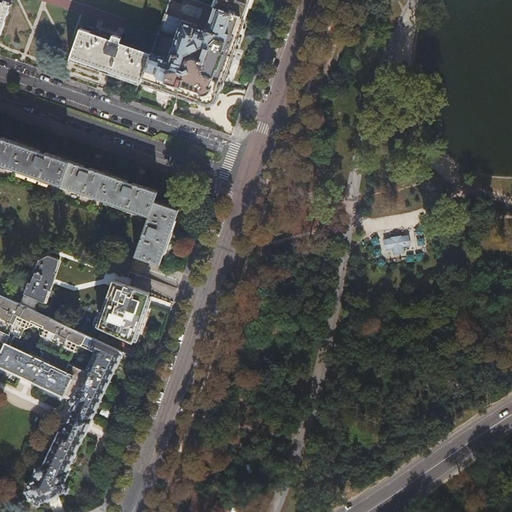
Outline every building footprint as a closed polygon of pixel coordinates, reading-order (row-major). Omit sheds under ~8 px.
[(0,0),(0,32),(1,33),(12,4),(10,3),(10,1),(7,0),(3,0),(3,1),(0,0)] [(214,0),(212,6),(213,6),(244,17),(250,0),(214,0)] [(150,52),(140,82),(179,95),(179,98),(181,99),(183,99),(184,97),(197,101),(198,101),(201,103),(204,104),(207,105),(210,104),(213,103),(215,101),(217,97),(218,94),(218,91),(219,91),(230,60),(244,17),(213,6),(206,25),(203,27),(164,13),(158,30),(175,36),(167,58),(150,52)] [(105,69),(140,82),(150,52),(119,41),(121,37),(112,34),(110,38),(105,37),(80,28),(70,57),(105,69)] [(0,163),(148,215),(134,255),(160,263),(163,252),(174,222),(179,208),(155,199),(158,189),(146,185),(112,173),(89,165),(60,156),(25,144),(6,137),(0,135),(0,163)] [(391,238),(384,239),(386,250),(393,249),(394,254),(405,253),(405,247),(411,246),(410,235),(403,236),(403,235),(391,237),(391,238)] [(24,292),(44,302),(59,258),(47,254),(38,259),(30,282),(28,281),(24,292)] [(98,325),(132,340),(140,318),(150,293),(115,280),(98,325)] [(53,313),(49,316),(61,322),(61,316),(62,316),(62,315),(59,314),(57,313),(55,313),(53,311),(52,312),(53,313)] [(122,351),(94,338),(89,347),(95,350),(82,378),(6,342),(0,354),(0,366),(69,399),(70,398),(73,399),(74,403),(71,409),(73,410),(66,425),(64,424),(61,431),(62,432),(46,467),(42,466),(40,466),(39,468),(37,469),(36,468),(35,469),(36,470),(34,473),(33,473),(33,475),(35,475),(36,478),(26,483),(29,489),(25,491),(29,499),(33,498),(36,504),(46,499),(46,500),(58,495),(57,494),(67,489),(63,482),(67,474),(68,474),(69,471),(66,470),(79,443),(80,444),(89,425),(96,409),(95,409),(122,351)] [(242,495),(246,488),(235,481),(231,488),(242,495)] [(213,511),(236,511),(238,505),(216,499),(213,511)]
